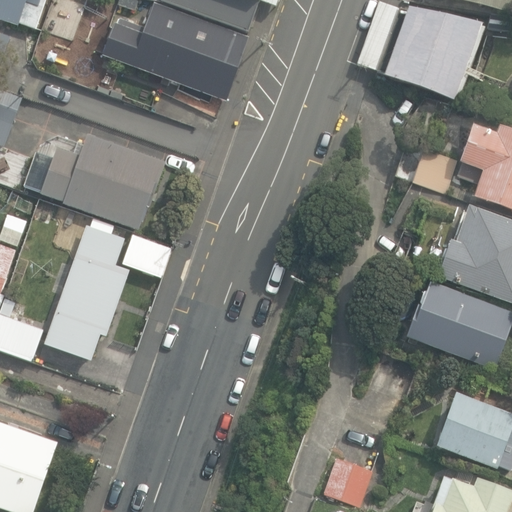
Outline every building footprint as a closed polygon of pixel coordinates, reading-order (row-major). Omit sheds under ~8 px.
[(0,0),(0,21),(22,28),(29,6),(39,9),(42,0),(0,0)] [(160,0),(160,2),(247,33),(257,0),(160,0)] [(466,0),(509,10),(511,0),(466,0)] [(91,56),(221,104),(244,41),(149,6),(139,33),(114,24),(112,29),(109,28),(101,49),(94,46),(91,56)] [(376,73),(453,101),(482,24),(400,8),(376,73)] [(511,21),(498,18),(496,31),(509,33),(511,21)] [(0,66),(10,37),(0,33),(0,66)] [(474,193),(511,205),(511,126),(499,122),(496,130),(473,122),(469,132),(466,131),(460,148),(463,149),(459,160),(462,160),(457,174),(478,181),(474,193)] [(165,162),(87,135),(80,155),(57,147),(39,197),(138,231),(145,209),(148,210),(165,162)] [(0,169),(0,184),(25,193),(38,154),(14,146),(11,154),(6,152),(0,169)] [(444,191),(455,158),(421,147),(410,180),(444,191)] [(511,218),(468,203),(456,239),(450,238),(438,273),(511,298),(511,218)] [(47,345),(92,361),(101,335),(107,338),(130,272),(116,267),(125,241),(89,227),(47,345)] [(0,293),(2,295),(17,252),(0,245),(0,293)] [(404,335),(493,367),(511,314),(511,311),(427,281),(419,303),(415,302),(404,335)] [(0,315),(0,350),(33,362),(44,331),(0,316),(0,315)] [(434,442),(495,465),(502,447),(505,449),(507,443),(511,444),(511,419),(511,418),(511,411),(453,390),(434,442)] [(0,506),(15,511),(34,511),(58,444),(0,423),(0,506)] [(323,492),(359,504),(371,469),(335,456),(323,492)] [(427,511),(511,511),(511,510),(504,507),(511,487),(474,475),(471,483),(441,473),(427,511)]
